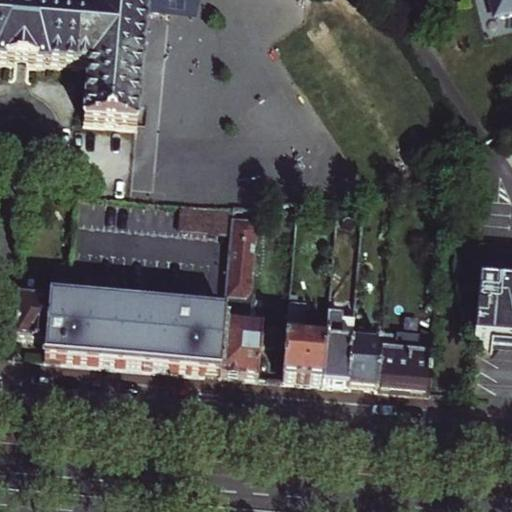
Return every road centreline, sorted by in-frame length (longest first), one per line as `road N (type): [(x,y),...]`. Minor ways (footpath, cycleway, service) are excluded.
road 1 (tertiary): [(511,431),(0,387)]
road 2 (primary): [(502,511),(0,469)]
road 3 (unknown): [(494,430),(503,199),(416,61),(407,33),(429,0)]
